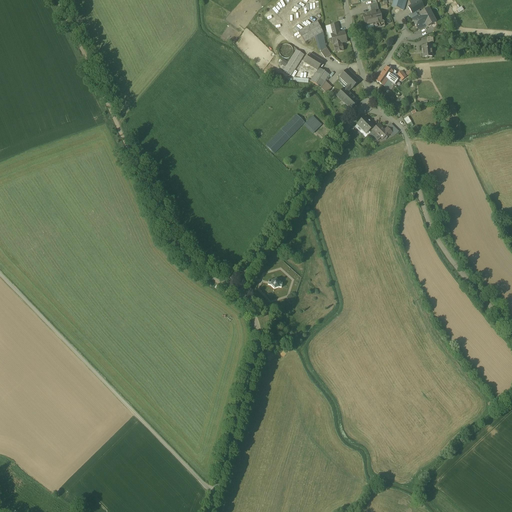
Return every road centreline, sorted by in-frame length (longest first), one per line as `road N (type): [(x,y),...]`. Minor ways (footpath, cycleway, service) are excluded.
road 1 (track): [(56,0),(176,242),(214,278),(241,286)]
road 2 (residential): [(214,492),(0,272)]
road 3 (residential): [(381,112),(407,138),(431,228),(511,331)]
road 4 (residential): [(241,286),(361,108)]
road 5 (residential): [(241,286),(257,343),(214,492)]
